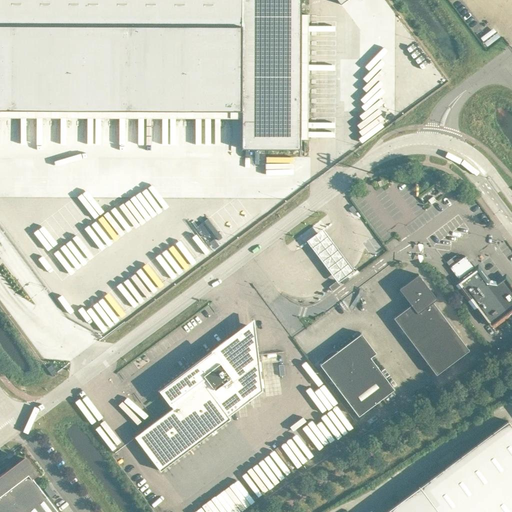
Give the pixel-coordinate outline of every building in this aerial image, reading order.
[(0,0),(0,117),(89,118),(231,118),(231,111),(242,111),(242,118),(242,149),(300,149),(301,139),(308,139),(308,14),(301,14),(301,0),(0,0)] [(341,110),(358,110),(359,58),(342,57),(341,110)] [(307,240),(308,242),(338,282),(341,280),(344,284),(349,280),(346,276),(354,270),(323,228),(307,240)] [(465,256),(450,267),(460,281),(459,283),(458,284),(460,286),(461,286),(471,299),(470,300),(469,300),(477,310),(478,309),(491,326),(493,324),(511,309),(511,287),(506,280),(507,280),(505,278),(492,288),(477,268),(476,270),(465,256)] [(437,299),(418,274),(399,288),(411,305),(394,318),(436,375),(469,350),(433,302),(437,299)] [(254,319),(240,329),(227,339),(158,390),(158,391),(159,390),(170,405),(171,405),(173,408),(135,437),(160,471),(230,418),(228,416),(263,390),(254,319)] [(360,415),(368,409),(393,390),(395,389),(393,388),(378,368),(377,366),(371,359),(372,359),(371,357),(376,353),(375,351),(375,352),(362,334),(361,333),(360,334),(338,350),(336,352),(337,352),(321,363),(319,364),(321,366),(358,415),(357,415),(359,416),(360,415)] [(51,365),(47,368),(53,376),(55,375),(57,373),(51,365)] [(443,511),(511,511),(511,426),(508,421),(424,484),(423,484),(422,483),(421,483),(443,511)] [(26,459),(26,460),(15,468),(13,466),(14,466),(13,465),(6,470),(6,471),(7,471),(8,472),(0,477),(0,511),(59,511),(34,477),(36,475),(26,459)] [(421,483),(422,485),(420,486),(385,511),(443,511),(421,483)]
